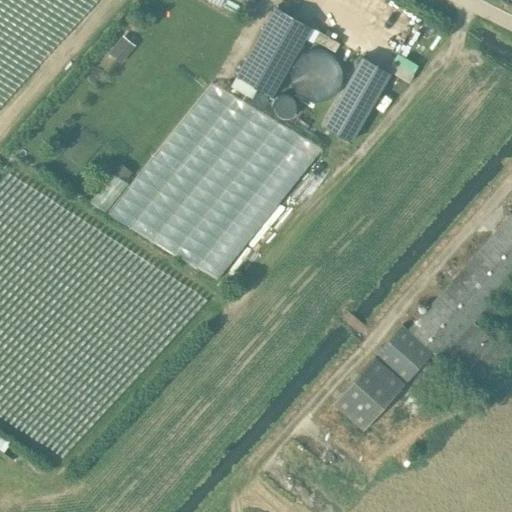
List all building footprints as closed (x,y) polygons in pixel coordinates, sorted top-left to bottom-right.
[(0,0),(0,115),(104,0),(0,0)] [(276,5),(236,74),(273,96),(313,27),(276,5)] [(331,156),(131,35),(27,165),(223,288),(331,156)] [(362,53),(322,125),(350,142),(392,69),(362,53)] [(215,305),(6,173),(0,179),(0,429),(69,474),(215,305)] [(333,404),(363,431),(433,352),(444,362),(442,365),(441,364),(431,375),(438,381),(450,368),(477,391),(509,355),(474,324),(511,279),(511,211),(407,328),(402,324),(333,404)] [(0,450),(0,476),(16,461),(0,450)]
